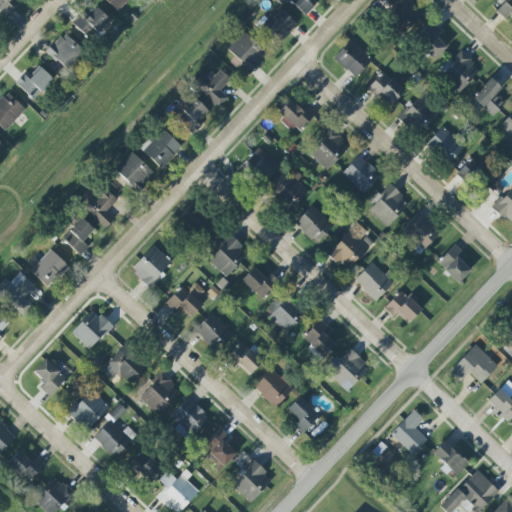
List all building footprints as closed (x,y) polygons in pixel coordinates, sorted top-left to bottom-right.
[(0,0),(0,12),(4,16),(13,9),(8,1),(9,0),(0,0)] [(103,0),(114,11),(127,0),(103,0)] [(308,1),(309,0),(289,0),(305,15),(314,7),(308,1)] [(408,17),(416,8),(407,0),(397,0),(380,19),(399,36),(413,21),(408,17)] [(511,15),(511,0),(506,0),(497,11),(507,21),(511,15)] [(279,43),(297,24),(278,6),(260,26),(279,43)] [(80,13),(70,21),(88,40),(109,20),(96,8),(84,19),(80,13)] [(434,60),(446,47),(433,35),(439,29),(430,21),(413,40),(434,60)] [(267,55),(245,31),(227,48),(234,57),(232,59),(247,74),(267,55)] [(60,32),(43,53),(70,74),(87,55),(60,32)] [(355,78),(372,59),(350,40),(334,58),(355,78)] [(471,65),(474,62),(463,52),(440,76),(458,93),(479,72),(471,65)] [(201,71),(190,82),(219,109),(229,99),(220,91),(231,79),(218,67),(208,78),(201,71)] [(22,74),(10,87),(29,105),(53,80),(40,68),(29,80),(22,74)] [(367,88),(388,108),(404,91),(383,71),(367,88)] [(496,94),(501,87),(489,78),(472,100),(494,116),(505,101),(496,94)] [(0,98),(5,93),(24,110),(4,131),(0,127),(0,98)] [(439,111),(420,94),(399,118),(418,135),(439,111)] [(208,112),(192,95),(172,113),(192,134),(201,125),(197,122),(208,112)] [(302,111),(290,99),(275,115),(295,133),(315,112),(307,105),(302,111)] [(511,112),(499,127),(511,137),(506,142),(511,147),(511,112)] [(449,163),(464,147),(442,127),(427,143),(449,163)] [(161,169),(181,147),(161,128),(140,149),(161,169)] [(309,153),(327,170),(349,146),(331,129),(309,153)] [(114,170),(138,192),(155,174),(131,152),(114,170)] [(342,173),(364,193),(380,175),(358,155),(342,173)] [(493,175),(475,155),(455,173),(466,185),(472,179),(480,187),(493,175)] [(271,194),(289,211),(308,190),(290,173),(271,194)] [(511,185),(492,207),(511,225),(511,224),(511,185)] [(368,208),(385,227),(409,205),(392,187),(368,208)] [(106,211),(117,200),(105,188),(85,209),(104,229),(114,219),(106,211)] [(178,221),(203,238),(215,219),(191,203),(178,221)] [(333,226),(312,205),(295,223),(316,244),(333,226)] [(421,255),(440,230),(416,212),(401,232),(415,243),(411,247),(421,255)] [(83,242),(93,229),(80,217),(62,239),(81,255),(88,246),(83,242)] [(368,248),(360,240),(367,233),(357,223),(327,253),(346,270),(368,248)] [(227,277),(248,253),(225,232),(204,256),(227,277)] [(437,263),(459,283),(470,270),(458,259),(464,253),(455,244),(437,263)] [(171,262),(153,245),(130,269),(150,289),(165,274),(162,271),(171,262)] [(47,288),(68,266),(51,249),(30,271),(47,288)] [(377,299),(393,282),(371,262),(355,280),(377,299)] [(241,280),(262,299),(278,281),(270,273),(265,278),(253,267),(241,280)] [(24,298),(35,287),(20,272),(9,283),(5,278),(0,283),(0,293),(22,317),(33,307),(24,298)] [(178,306),(191,317),(202,305),(182,286),(165,304),(174,311),(178,306)] [(287,333),(309,309),(288,290),(266,314),(287,333)] [(421,310),(400,290),(383,308),(393,317),(397,314),(408,324),(421,310)] [(112,327),(93,309),(71,332),(90,350),(112,327)] [(0,335),(11,323),(0,313),(0,335)] [(233,333),(211,313),(195,330),(217,350),(233,333)] [(335,345),(323,333),(328,328),(320,319),(302,336),(322,357),(335,345)] [(233,368),(238,364),(248,375),(263,362),(243,341),(225,359),(233,368)] [(129,384),(147,365),(124,344),(101,370),(111,379),(117,373),(129,384)] [(469,372),(480,383),(492,372),(471,349),(449,370),(459,382),(469,372)] [(33,372),(45,383),(40,388),(49,397),(66,378),(46,359),(33,372)] [(253,387),(275,408),(292,390),(271,369),(253,387)] [(180,391),(161,374),(139,398),(158,415),(180,391)] [(109,407),(90,389),(67,413),(87,431),(109,407)] [(506,422),(511,416),(511,401),(499,389),(485,403),(506,422)] [(298,421),(294,426),(302,434),(319,415),(299,396),(287,410),(298,421)] [(173,428),(187,441),(209,418),(188,397),(170,415),(178,423),(173,428)] [(423,419),(413,410),(391,435),(412,455),(426,439),(414,428),(423,419)] [(127,426),(122,431),(112,422),(116,418),(113,415),(92,437),(115,458),(137,435),(127,426)] [(0,453),(15,436),(0,422),(0,453)] [(224,442),(229,436),(220,427),(203,445),(211,453),(206,458),(220,470),(236,453),(224,442)] [(455,477),(468,463),(443,440),(430,454),(455,477)] [(126,466),(146,486),(162,471),(143,450),(126,466)] [(45,464),(36,456),(30,461),(19,451),(7,463),(27,483),(45,464)] [(231,486),(250,503),(272,479),(254,462),(231,486)] [(439,507),(444,511),(451,511),(461,503),(470,511),(478,511),(498,491),(475,469),(439,507)] [(181,474),(175,480),(167,471),(159,480),(166,487),(156,496),(171,511),(178,511),(199,493),(181,474)] [(54,476),(32,500),(44,511),(55,511),(73,494),(54,476)] [(511,511),(511,506),(505,499),(492,511),(511,511)]
